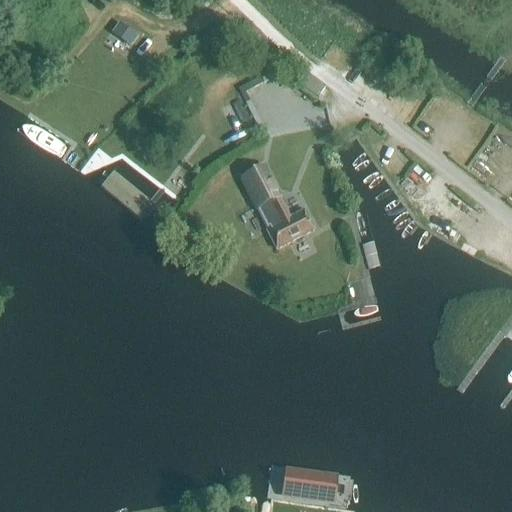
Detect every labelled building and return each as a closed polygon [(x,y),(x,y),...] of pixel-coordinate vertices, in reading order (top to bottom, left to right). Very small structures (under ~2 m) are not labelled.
[(135,36),(120,25),(113,34),(129,46),(135,36)] [(305,74),(296,87),(316,101),(325,88),(305,74)] [(257,80),(242,87),(245,93),(260,86),(257,80)] [(239,102),(232,105),(242,126),(249,122),(239,102)] [(314,231),(304,211),(290,219),(264,169),(241,181),(256,209),(259,208),(260,210),(258,211),(267,228),(269,227),(270,229),(266,231),(276,251),(314,231)]
